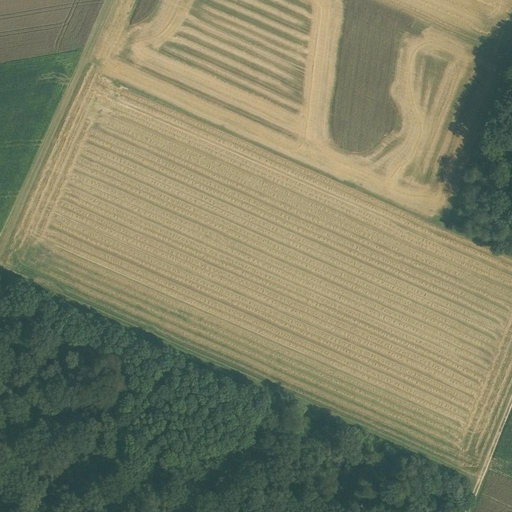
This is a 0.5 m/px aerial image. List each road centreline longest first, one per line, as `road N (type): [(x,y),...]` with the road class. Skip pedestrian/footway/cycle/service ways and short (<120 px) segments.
road 1 (track): [(478,485),(0,271)]
road 2 (track): [(0,252),(110,0)]
